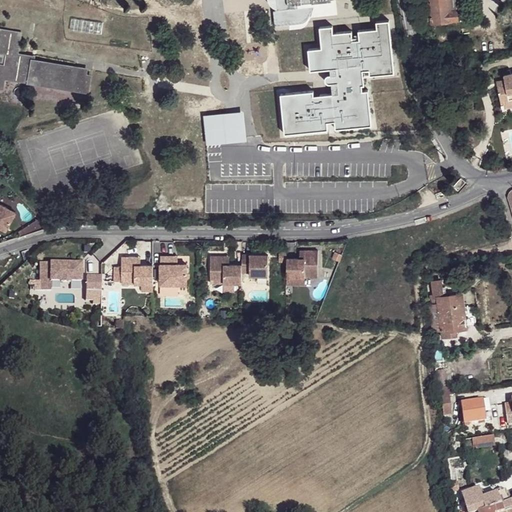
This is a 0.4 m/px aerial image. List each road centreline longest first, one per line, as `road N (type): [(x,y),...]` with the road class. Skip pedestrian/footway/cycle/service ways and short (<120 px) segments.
road 1 (unclassified): [(0,249),(64,231),(341,231),(448,206),(489,184)]
road 2 (unclassified): [(403,0),(432,123),(455,161),(489,184)]
